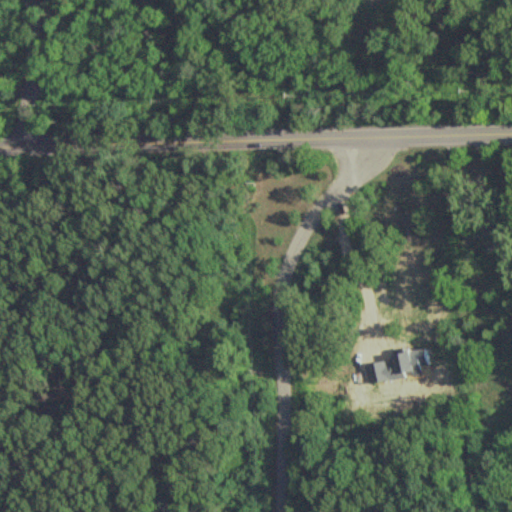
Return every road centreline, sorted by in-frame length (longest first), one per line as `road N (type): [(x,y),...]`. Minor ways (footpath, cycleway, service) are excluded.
road 1 (tertiary): [(511,134),(0,147)]
road 2 (residential): [(283,511),(281,289),(371,139)]
road 3 (residential): [(460,136),(439,101),(425,48),(450,0)]
